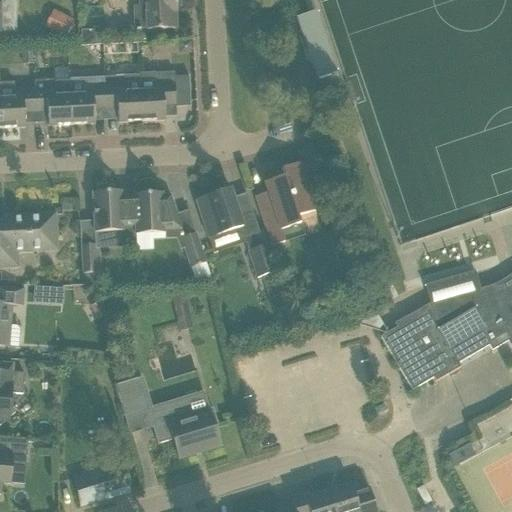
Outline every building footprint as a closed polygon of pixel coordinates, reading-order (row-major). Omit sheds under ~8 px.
[(0,0),(0,33),(15,33),(15,0),(0,0)] [(138,0),(139,6),(132,7),(133,29),(147,29),(147,31),(156,30),(176,29),(175,13),(176,13),(175,0),(138,0)] [(295,17),(316,80),(338,73),(318,10),(295,17)] [(71,19),(55,11),(48,26),(63,33),(71,19)] [(81,32),(82,46),(94,45),(94,31),(81,32)] [(32,58),(31,48),(22,49),(23,65),(32,64),(32,58)] [(42,48),(31,48),(32,58),(43,57),(42,48)] [(188,77),(173,78),(173,72),(138,73),(139,75),(139,93),(141,122),(164,121),(163,107),(189,106),(188,77)] [(141,122),(139,93),(139,75),(103,77),(105,110),(116,109),(117,124),(141,122)] [(93,110),(105,110),(103,77),(68,80),(68,81),(69,81),(70,95),(69,95),(71,126),(94,125),(93,110)] [(33,89),(35,114),(47,113),(47,127),(71,126),(69,95),(70,95),(69,81),(68,81),(54,81),(54,80),(34,81),(34,89),(33,89)] [(14,98),(0,98),(0,121),(0,129),(24,128),(23,114),(35,114),(33,89),(22,90),(13,90),(14,98)] [(287,242),(283,231),(300,226),(298,217),(314,212),(306,183),(300,164),(288,167),(283,177),(264,184),(267,193),(254,197),(270,247),(287,242)] [(92,194),(93,214),(94,234),(122,233),(122,230),(134,230),(133,201),(121,201),(120,192),(92,194)] [(258,233),(258,232),(252,213),(238,217),(232,199),(230,199),(225,197),(223,192),(195,201),(201,220),(200,220),(206,240),(234,230),(243,238),(258,233)] [(133,195),(133,201),(134,230),(134,236),(182,234),(171,201),(162,201),(161,194),(133,195)] [(62,213),(77,212),(76,203),(61,204),(62,213)] [(0,268),(0,269),(17,268),(16,254),(56,252),(55,235),(54,215),(2,218),(2,222),(0,221),(0,268)] [(180,238),(183,249),(190,268),(205,264),(206,263),(196,233),(180,238)] [(267,245),(247,252),(255,279),(276,272),(267,245)] [(95,246),(80,247),(81,275),(93,275),(97,275),(95,246)] [(93,275),(81,275),(82,287),(93,286),(93,275)] [(457,363),(488,346),(511,331),(511,275),(493,286),(429,304),(403,318),(392,324),(394,328),(389,331),(380,336),(382,340),(411,390),(432,378),(435,382),(460,367),(457,363)] [(63,289),(49,288),(48,303),(62,304),(63,289)] [(0,347),(6,348),(6,347),(18,348),(19,330),(16,326),(8,326),(10,305),(21,306),(22,291),(16,290),(0,289),(0,347)] [(179,332),(192,329),(184,295),(182,289),(171,292),(172,298),(171,298),(179,332)] [(109,312),(102,299),(91,305),(98,318),(109,312)] [(511,331),(488,346),(491,350),(491,351),(496,348),(507,341),(511,350),(511,331)] [(10,394),(22,395),(23,375),(12,374),(12,365),(4,364),(0,363),(0,425),(5,421),(8,422),(9,418),(14,413),(9,406),(10,394)] [(55,364),(45,363),(44,371),(55,372),(55,364)] [(137,380),(137,379),(114,386),(123,416),(151,408),(142,378),(137,380)] [(186,402),(148,414),(157,444),(172,440),(178,459),(195,454),(195,452),(201,451),(201,452),(220,446),(214,427),(217,426),(212,408),(190,415),(186,402)] [(117,437),(113,423),(93,429),(98,442),(117,437)] [(0,485),(0,483),(9,484),(11,457),(25,458),(27,440),(0,438),(0,485)] [(469,445),(448,456),(453,465),(454,467),(475,456),(474,454),(469,445)] [(70,476),(74,488),(80,507),(127,493),(118,461),(70,476)] [(350,484),(329,490),(335,511),(375,511),(368,489),(353,494),(350,484)] [(310,496),(293,502),(296,511),(335,511),(329,490),(310,496)] [(281,511),(296,511),(293,502),(292,502),(280,506),(281,511)]
